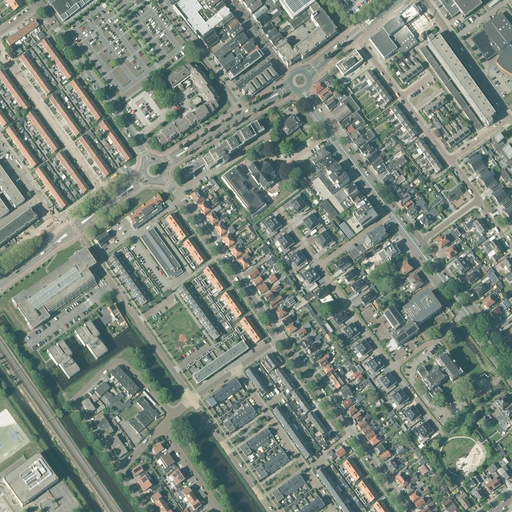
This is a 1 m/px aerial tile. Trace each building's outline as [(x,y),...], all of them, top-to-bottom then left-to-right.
[(49,4),(63,23),(77,12),(92,0),(56,0),(53,3),(52,1),(49,4)] [(218,25),(230,16),(230,15),(226,9),(226,10),(225,8),(215,16),(214,16),(204,25),(201,20),(202,19),(197,13),(197,14),(197,13),(202,10),(202,9),(198,4),(195,0),(182,0),(181,1),(174,7),(185,22),(186,23),(200,40),(211,31),(214,29),(218,25)] [(212,13),(210,12),(210,11),(221,2),(220,0),(213,0),(202,9),(202,10),(197,13),(197,14),(197,13),(202,19),(201,20),(204,25),(214,16),(212,13)] [(202,10),(202,9),(213,0),(204,0),(198,4),(202,9),(202,10)] [(246,0),(242,3),(247,10),(255,4),(251,0),(246,0)] [(258,1),(247,10),(251,15),(256,11),(263,6),(261,3),(265,0),(260,0),(259,2),(258,1)] [(311,0),(281,0),(278,3),(292,21),(315,4),(311,0)] [(438,0),(452,18),(461,12),(465,18),(482,6),(478,0),(438,0)] [(266,14),(277,5),(276,4),(275,6),(271,1),(259,11),(252,16),(256,21),(265,14),(266,14)] [(19,2),(11,8),(14,12),(22,6),(19,2)] [(217,6),(217,7),(210,12),(212,13),(214,16),(215,16),(225,8),(222,4),(222,5),(221,3),(220,4),(217,6)] [(315,4),(292,22),(288,24),(293,31),(320,11),(315,4)] [(257,22),(261,28),(282,12),(277,5),(266,14),(266,15),(257,22)] [(415,10),(413,7),(399,19),(415,40),(411,35),(419,28),(422,32),(430,25),(427,21),(421,13),(422,13),(418,7),(415,10)] [(328,41),(338,34),(325,17),(322,14),(320,11),(310,19),(312,21),(314,25),(319,31),(317,33),(320,31),(328,41)] [(204,45),(221,31),(223,29),(234,21),(234,20),(234,19),(233,18),(232,18),(232,17),(231,18),(230,16),(218,25),(214,29),(211,31),(200,40),(204,45)] [(511,28),(503,16),(484,30),(471,40),(487,62),(497,54),(501,57),(499,61),(497,65),(500,68),(504,72),(508,75),(511,77),(511,28)] [(260,30),(264,35),(281,21),(277,17),(260,30)] [(402,57),(418,44),(415,40),(399,19),(383,30),(382,30),(378,33),(379,34),(370,41),(384,60),(397,51),(402,57)] [(221,31),(225,36),(239,25),(236,20),(224,30),(223,29),(221,31)] [(33,30),(38,27),(34,21),(29,25),(33,30)] [(274,29),(264,36),(268,40),(289,25),(287,23),(280,28),(279,28),(275,31),(274,29)] [(28,34),(33,30),(29,25),(25,28),(28,34)] [(240,28),(239,26),(220,41),(222,44),(224,42),(229,38),(232,41),(242,33),(243,32),(243,31),(243,30),(242,29),(240,28)] [(278,34),(269,41),(273,46),(282,39),(284,37),(282,35),(290,29),(288,27),(279,33),(278,34)] [(24,37),(28,34),(25,28),(20,31),(24,37)] [(15,35),(19,40),(22,38),(26,43),(28,42),(26,39),(24,37),(20,31),(15,35)] [(204,45),(208,50),(225,36),(221,31),(204,45)] [(284,40),(272,49),(287,68),(300,58),(305,59),(312,53),(313,49),(317,50),(328,41),(320,31),(317,33),(293,51),(284,40)] [(242,33),(232,41),(226,45),(231,51),(239,45),(240,47),(247,41),(248,42),(248,41),(242,33)] [(15,35),(11,38),(15,44),(19,40),(15,35)] [(418,44),(424,41),(419,35),(414,38),(415,40),(418,44)] [(496,116),(440,38),(436,40),(434,37),(428,41),(430,45),(432,44),(488,122),(486,123),(489,126),(495,122),(492,119),(496,116)] [(11,38),(6,42),(10,47),(15,44),(11,38)] [(46,40),(40,44),(44,49),(50,44),(46,40)] [(219,64),(223,70),(238,58),(239,57),(245,53),(255,46),(251,41),(241,48),(239,50),(239,49),(224,61),(219,64)] [(44,49),(47,53),(53,49),(50,44),(44,49)] [(226,45),(213,56),(219,64),(224,61),(222,58),(231,51),(226,45)] [(255,46),(245,53),(249,58),(258,51),(255,46)] [(47,53),(51,58),(56,54),(53,49),(47,53)] [(243,63),(226,76),(230,82),(237,77),(244,72),(246,70),(249,67),(263,57),(259,51),(243,63)] [(356,52),(336,67),(344,77),(363,62),(356,52)] [(56,54),(51,58),(54,62),(60,58),(56,54)] [(27,57),(25,55),(19,59),(23,64),(29,60),(31,58),(29,56),(27,57)] [(238,58),(223,70),(222,71),(226,76),(243,63),(239,57),(238,58)] [(54,62),(57,67),(63,63),(60,58),(54,62)] [(414,68),(418,74),(423,70),(419,64),(419,65),(414,59),(412,60),(415,63),(415,64),(416,66),(414,68)] [(32,64),(29,60),(23,64),(26,68),(32,64)] [(267,62),(263,65),(268,71),(272,68),(267,62)] [(409,72),(413,77),(418,74),(414,68),(409,62),(408,64),(410,67),(409,67),(411,70),(409,72)] [(63,63),(57,67),(61,72),(66,68),(63,63)] [(35,69),(32,64),(26,68),(30,73),(35,69)] [(209,86),(211,85),(198,68),(197,69),(195,66),(191,69),(188,65),(183,68),(183,67),(166,80),(173,90),(175,89),(174,87),(181,81),(182,83),(186,80),(185,79),(190,75),(193,78),(191,80),(193,83),(195,82),(198,86),(196,87),(204,97),(202,98),(205,101),(206,100),(209,104),(204,107),(203,106),(199,108),(201,110),(195,114),(195,115),(194,115),(193,114),(188,117),(185,113),(181,116),(183,119),(181,120),(183,122),(175,127),(174,125),(168,130),(167,128),(164,131),(165,132),(157,138),(156,136),(154,137),(162,147),(178,135),(180,137),(194,126),(195,127),(214,112),(213,112),(218,108),(215,104),(219,101),(217,98),(218,97),(209,86)] [(263,65),(260,67),(265,73),(268,71),(263,65)] [(404,75),(408,81),(413,77),(409,72),(404,66),(403,67),(405,70),(405,71),(407,74),(404,75)] [(260,67),(257,70),(261,76),(265,73),(260,67)] [(61,72),(64,76),(70,72),(66,68),(61,72)] [(244,90),(241,92),(244,96),(247,93),(250,97),(272,80),(274,82),(281,77),(276,70),(274,71),(272,68),(256,80),(254,81),(251,84),(248,86),(244,89),(243,90),(244,90)] [(30,73),(33,78),(39,73),(35,69),(30,73)] [(257,70),(253,72),(258,78),(261,76),(257,70)] [(399,79),(403,85),(408,81),(404,75),(404,76),(400,70),(398,71),(400,74),(400,75),(402,77),(399,79)] [(365,75),(368,80),(374,76),(370,71),(365,75)] [(42,78),(46,75),(48,74),(47,72),(45,73),(41,76),(39,73),(33,78),(36,82),(42,78)] [(63,81),(66,79),(68,81),(73,77),(70,72),(64,76),(65,77),(62,79),(63,81)] [(253,72),(250,75),(254,81),(256,80),(258,78),(253,72)] [(250,75),(246,77),(251,84),(254,81),(250,75)] [(329,75),(318,84),(320,86),(313,90),(317,96),(324,90),(325,91),(336,83),(329,75)] [(4,85),(10,80),(6,76),(1,80),(4,85)] [(368,80),(370,82),(372,85),(378,81),(374,76),(368,80)] [(246,77),(243,80),(248,86),(251,84),(246,77)] [(36,82),(38,85),(40,87),(46,83),(42,78),(36,82)] [(4,85),(7,89),(13,85),(10,80),(4,85)] [(70,84),(73,89),(79,85),(76,80),(70,84)] [(243,80),(240,82),(244,89),(248,86),(243,80)] [(187,81),(182,84),(183,86),(182,87),(184,88),(186,89),(191,85),(189,84),(190,83),(189,82),(188,83),(187,81)] [(373,87),(376,90),(381,86),(378,81),(372,85),(366,90),(367,92),(373,87)] [(240,82),(234,87),(235,87),(239,93),(240,92),(244,89),(240,82)] [(49,87),(46,83),(40,87),(43,92),(49,87)] [(16,90),(13,85),(7,89),(11,94),(16,90)] [(73,89),(75,91),(77,94),(82,90),(79,85),(73,89)] [(43,92),(47,97),(52,92),(51,90),(52,89),(50,86),(49,87),(43,92)] [(337,98),(334,94),(337,92),(332,86),(318,97),(325,106),(337,98)] [(379,95),(385,91),(381,86),(376,90),(368,96),(369,98),(377,92),(379,95)] [(11,94),(13,97),(14,98),(20,94),(16,90),(11,94)] [(86,95),(82,90),(77,94),(80,99),(86,95)] [(379,95),(383,100),(389,96),(385,91),(379,95)] [(337,98),(325,106),(329,111),(336,106),(346,98),(342,93),(337,98)] [(14,98),(18,103),(23,99),(20,94),(14,98)] [(82,102),(83,103),(89,99),(86,95),(80,99),(76,101),(76,102),(77,103),(81,100),(82,102)] [(49,100),(52,105),(58,100),(61,98),(59,96),(56,98),(55,96),(49,100)] [(384,102),(387,105),(392,101),(389,96),(383,100),(376,106),(377,108),(384,102)] [(198,99),(197,97),(192,101),(193,102),(192,103),(194,106),(195,105),(197,107),(201,103),(200,102),(201,101),(199,98),(198,99)] [(360,110),(350,97),(342,103),(344,106),(332,115),(339,124),(340,123),(341,124),(357,113),(360,110)] [(438,101),(442,106),(447,102),(443,97),(438,101)] [(18,103),(20,106),(21,108),(26,104),(23,99),(18,103)] [(89,99),(83,103),(86,106),(84,108),(85,109),(87,108),(92,104),(89,99)] [(62,105),(58,100),(52,105),(56,109),(62,105)] [(437,110),(442,106),(438,101),(433,104),(437,110)] [(19,112),(22,110),(24,113),(30,109),(26,104),(21,108),(18,110),(19,112)] [(96,109),(92,104),(87,108),(90,113),(96,109)] [(433,114),(437,110),(433,104),(428,108),(432,114),(433,114)] [(65,110),(62,105),(56,109),(59,114),(65,110)] [(390,110),(394,115),(399,111),(396,106),(390,110)] [(428,108),(423,112),(427,117),(431,115),(435,121),(437,120),(433,114),(432,114),(428,108)] [(99,113),(96,109),(90,113),(94,117),(99,113)] [(68,114),(65,110),(59,114),(62,119),(68,114)] [(403,115),(399,111),(394,115),(397,120),(403,115)] [(27,116),(30,121),(36,117),(32,112),(27,116)] [(103,118),(99,113),(94,117),(97,122),(103,118)] [(357,113),(341,124),(342,124),(340,126),(344,130),(345,131),(361,119),(357,113)] [(72,119),(68,114),(62,119),(66,123),(72,119)] [(399,122),(401,125),(407,120),(403,115),(397,120),(399,122)] [(301,126),(293,116),(280,126),(278,128),(280,131),(282,129),(287,136),(301,126)] [(34,125),(39,121),(36,117),(30,121),(34,125)] [(0,122),(0,123),(3,128),(9,124),(5,119),(0,122)] [(75,124),(72,119),(66,123),(69,128),(75,124)] [(366,124),(361,119),(345,131),(349,137),(366,124)] [(405,130),(410,125),(407,120),(401,125),(405,130)] [(33,130),(34,132),(37,130),(43,126),(39,121),(34,125),(36,128),(33,130)] [(105,121),(99,125),(103,130),(108,126),(105,121)] [(434,125),(437,130),(437,131),(442,127),(438,122),(437,123),(434,125)] [(78,128),(75,124),(69,128),(73,133),(78,128)] [(235,137),(235,138),(221,146),(222,147),(208,155),(209,156),(202,160),(201,158),(187,167),(185,168),(186,168),(180,172),(185,179),(192,174),(191,173),(205,165),(208,170),(215,165),(214,165),(228,156),(228,155),(241,147),(241,146),(255,138),(254,137),(258,135),(252,125),(248,128),(249,129),(235,137)] [(349,138),(353,143),(361,137),(358,133),(367,126),(366,125),(349,138)] [(406,131),(408,134),(414,130),(410,125),(405,130),(399,134),(400,136),(406,131)] [(37,130),(34,132),(36,134),(38,132),(40,135),(46,131),(43,126),(37,130)] [(108,126),(103,130),(106,135),(112,131),(108,126)] [(15,132),(11,127),(6,131),(9,136),(15,132)] [(82,133),(78,128),(73,133),(76,137),(82,133)] [(471,134),(467,128),(461,132),(466,138),(471,134)] [(418,135),(414,130),(408,134),(408,135),(402,139),(404,141),(410,136),(412,139),(418,135)] [(49,135),(46,131),(40,135),(44,139),(49,135)] [(112,131),(106,135),(109,139),(115,135),(112,131)] [(18,137),(15,132),(9,136),(13,141),(18,137)] [(354,143),(357,148),(366,142),(367,142),(373,138),(369,132),(354,143)] [(457,136),(461,141),(466,138),(461,132),(457,136)] [(494,140),(492,141),(495,145),(493,147),(496,150),(503,145),(501,143),(507,139),(503,133),(498,137),(498,136),(494,139),(494,140)] [(44,139),(44,140),(47,144),(53,140),(49,135),(44,139)] [(109,139),(111,142),(113,144),(118,140),(115,135),(109,139)] [(87,141),(84,136),(78,141),(82,145),(87,141)] [(457,136),(452,139),(456,145),(461,141),(457,136)] [(21,141),(18,137),(13,141),(16,145),(21,141)] [(362,155),(367,151),(370,156),(374,152),(369,145),(377,139),(375,137),(373,138),(367,142),(367,143),(367,144),(359,150),(362,155)] [(448,145),(451,149),(456,145),(452,139),(447,143),(444,139),(440,141),(445,147),(448,145)] [(47,144),(49,147),(50,149),(56,145),(53,140),(47,144)] [(113,144),(115,148),(116,149),(122,145),(118,140),(113,144)] [(421,140),(415,144),(419,149),(425,145),(421,140)] [(25,146),(21,141),(16,145),(19,150),(25,146)] [(91,146),(87,141),(82,145),(85,150),(91,146)] [(50,149),(54,153),(59,149),(56,145),(50,149)] [(122,145),(116,149),(120,153),(125,149),(122,145)] [(419,149),(421,151),(423,154),(428,150),(425,145),(419,149)] [(504,146),(497,151),(499,154),(501,153),(504,158),(511,151),(511,145),(505,149),(504,146)] [(25,146),(19,150),(23,155),(28,151),(25,146)] [(94,151),(91,146),(85,150),(89,155),(94,151)] [(330,155),(325,148),(315,155),(317,158),(312,162),(315,166),(317,165),(318,167),(323,163),(321,164),(319,163),(330,155)] [(125,149),(120,153),(123,158),(129,154),(125,149)] [(423,154),(424,155),(427,159),(432,155),(428,150),(423,154)] [(28,151),(23,155),(26,159),(31,155),(28,151)] [(98,155),(94,151),(89,155),(92,159),(98,155)] [(366,160),(370,164),(378,158),(379,158),(385,154),(383,151),(377,156),(375,153),(366,160)] [(56,157),(60,162),(65,157),(62,153),(56,157)] [(475,153),(467,159),(470,162),(468,163),(471,168),(480,161),(475,153)] [(129,154),(123,158),(121,159),(123,162),(124,160),(126,163),(132,159),(129,154)] [(35,160),(31,155),(26,159),(29,164),(35,160)] [(95,164),(101,160),(98,155),(92,159),(95,164)] [(430,164),(436,160),(432,155),(427,159),(421,163),(422,165),(428,161),(430,164)] [(379,159),(370,165),(374,170),(385,162),(389,158),(388,156),(381,162),(379,159)] [(69,162),(65,157),(60,162),(63,166),(69,162)] [(318,167),(320,169),(324,165),(327,169),(335,162),(335,161),(334,159),(333,159),(332,159),(331,157),(323,163),(318,167)] [(383,165),(375,171),(378,176),(386,170),(390,175),(388,176),(388,175),(385,178),(386,178),(382,181),(387,187),(402,176),(401,175),(403,174),(399,169),(407,163),(403,157),(395,163),(391,166),(390,163),(385,167),(383,165)] [(29,164),(33,169),(38,165),(36,162),(38,161),(37,159),(35,160),(29,164)] [(104,165),(101,160),(95,164),(99,169),(104,165)] [(426,170),(432,166),(434,169),(439,164),(436,160),(430,164),(424,168),(426,170)] [(480,161),(471,168),(475,172),(476,171),(479,174),(486,169),(480,161)] [(63,166),(66,171),(72,167),(69,162),(63,166)] [(236,167),(222,178),(239,200),(252,218),(266,207),(256,193),(262,188),(264,191),(266,189),(274,183),(272,181),(275,178),(273,175),(275,174),(273,172),(278,168),(274,163),(269,167),(267,164),(266,165),(264,163),(260,166),(258,163),(249,171),(251,173),(244,178),(236,167)] [(438,174),(443,170),(439,164),(434,169),(438,174)] [(108,169),(104,165),(99,169),(102,173),(108,169)] [(341,170),(337,165),(318,179),(331,196),(350,182),(346,177),(347,176),(346,176),(345,176),(345,175),(344,176),(341,172),(342,171),(341,170),(342,170),(342,169),(341,170)] [(75,171),(72,167),(66,171),(70,175),(75,171)] [(0,188),(15,209),(24,202),(0,168),(0,188)] [(35,172),(39,177),(44,173),(47,171),(45,169),(43,171),(41,168),(35,172)] [(111,174),(108,169),(102,173),(105,178),(111,174)] [(487,170),(479,175),(482,178),(480,180),(483,184),(492,177),(495,175),(492,171),(489,173),(487,170)] [(70,175),(73,180),(79,176),(75,171),(70,175)] [(39,177),(40,179),(42,182),(48,177),(44,173),(39,177)] [(82,181),(79,176),(73,180),(76,185),(82,181)] [(388,189),(393,195),(400,190),(397,186),(405,180),(402,176),(387,187),(388,189)] [(42,182),(43,183),(45,186),(51,182),(48,177),(42,182)] [(492,177),(483,184),(487,189),(489,187),(491,190),(498,185),(492,177)] [(77,191),(80,189),(85,185),(82,181),(76,185),(78,188),(76,189),(77,191)] [(51,182),(45,186),(49,191),(54,187),(51,182)] [(359,200),(363,197),(353,184),(345,191),(344,190),(334,197),(345,211),(345,212),(355,205),(354,204),(359,200)] [(89,190),(85,185),(80,189),(83,194),(89,190)] [(393,196),(397,201),(411,190),(408,185),(393,196)] [(458,197),(463,194),(461,192),(463,190),(460,185),(457,187),(458,188),(447,195),(449,197),(447,199),(450,203),(458,197)] [(499,186),(492,192),(494,195),(492,196),(496,201),(505,194),(499,186)] [(56,189),(54,187),(49,191),(52,195),(58,191),(60,190),(59,187),(56,189)] [(202,191),(199,193),(197,191),(191,196),(191,197),(192,199),(193,199),(194,200),(209,189),(207,187),(202,191)] [(209,189),(194,200),(195,202),(195,203),(196,204),(197,205),(204,199),(202,197),(206,194),(205,192),(209,189)] [(398,201),(402,207),(411,200),(409,197),(415,192),(413,190),(398,201)] [(52,195),(54,199),(55,200),(61,196),(58,191),(52,195)] [(291,205),(294,210),(305,202),(299,194),(294,198),(296,201),(291,205)] [(505,194),(496,201),(499,205),(501,204),(503,207),(510,201),(505,194)] [(61,196),(55,200),(59,205),(64,201),(67,199),(65,197),(63,199),(61,196)] [(127,218),(132,224),(134,223),(137,227),(163,208),(160,204),(162,202),(157,196),(127,218)] [(417,199),(418,199),(412,204),(411,202),(403,208),(406,212),(422,200),(420,197),(417,199)] [(440,198),(429,207),(431,210),(442,201),(440,198)] [(225,202),(229,207),(233,204),(230,199),(225,202)] [(354,204),(355,205),(358,209),(357,210),(353,212),(355,215),(359,211),(368,205),(368,204),(364,199),(361,202),(359,200),(354,204)] [(199,208),(201,211),(209,205),(208,202),(209,201),(207,200),(198,207),(199,208)] [(0,219),(9,213),(0,201),(0,219)] [(59,205),(62,210),(68,205),(64,201),(59,205)] [(305,202),(294,210),(298,214),(303,210),(305,213),(310,209),(305,202)] [(406,212),(410,217),(411,216),(413,214),(417,211),(415,209),(422,204),(420,202),(406,212)] [(210,206),(209,205),(201,211),(203,214),(205,216),(211,211),(212,212),(220,205),(219,204),(218,204),(213,207),(212,207),(211,208),(210,206)] [(378,219),(376,216),(373,212),(368,205),(359,211),(355,215),(353,216),(363,230),(378,219)] [(207,219),(209,222),(216,217),(214,214),(221,209),(220,206),(212,212),(206,217),(207,218),(207,219)] [(0,232),(0,246),(6,242),(5,242),(8,240),(9,240),(15,235),(18,233),(25,228),(28,226),(35,221),(34,221),(37,219),(33,216),(30,211),(31,210),(29,208),(27,210),(28,212),(0,232)] [(424,224),(426,227),(433,222),(431,220),(435,217),(439,214),(434,208),(427,214),(428,215),(420,222),(423,225),(424,224)] [(307,227),(317,219),(314,215),(316,213),(314,210),(307,216),(309,218),(303,222),(307,227)] [(169,224),(177,219),(173,214),(165,220),(169,224)] [(218,220),(216,217),(209,222),(211,225),(212,225),(213,226),(219,222),(219,223),(226,218),(227,217),(225,215),(221,218),(218,220)] [(228,220),(226,218),(219,223),(220,223),(214,228),(215,229),(215,230),(217,233),(224,228),(222,225),(228,220)] [(262,223),(267,230),(277,223),(274,218),(268,222),(266,219),(262,223)] [(169,224),(172,229),(180,223),(177,219),(169,224)] [(317,219),(307,227),(311,232),(316,228),(318,230),(323,227),(317,219)] [(468,231),(471,229),(475,227),(478,230),(484,225),(480,220),(474,224),(472,221),(465,227),(468,231)] [(172,229),(175,233),(183,227),(180,223),(172,229)] [(281,227),(277,223),(267,230),(270,235),(269,236),(271,239),(277,234),(275,231),(281,227)] [(478,230),(480,233),(476,236),(480,241),(484,237),(482,234),(488,230),(484,225),(478,230)] [(226,230),(224,228),(217,233),(220,236),(221,237),(227,233),(228,234),(234,229),(231,226),(226,230)] [(178,237),(186,232),(183,227),(175,233),(178,237)] [(382,228),(378,230),(370,235),(370,236),(367,238),(368,240),(366,241),(367,242),(356,250),(360,256),(376,245),(377,245),(385,240),(385,239),(388,237),(386,234),(384,230),(383,230),(382,228)] [(169,278),(171,276),(170,275),(175,272),(178,276),(182,272),(179,268),(180,267),(154,231),(153,229),(140,238),(169,278)] [(235,232),(234,229),(228,234),(222,239),(224,241),(223,241),(224,244),(225,243),(225,244),(232,239),(230,236),(235,232)] [(316,239),(320,244),(330,236),(325,229),(320,233),(322,235),(316,239)] [(186,232),(178,237),(181,242),(189,236),(186,232)] [(109,239),(105,234),(95,241),(99,246),(100,246),(102,249),(107,245),(105,242),(109,239)] [(282,246),(290,240),(286,235),(281,239),(279,236),(274,240),(276,243),(278,241),(282,246)] [(439,241),(437,243),(439,246),(440,248),(441,248),(441,249),(449,243),(446,239),(449,237),(448,235),(445,237),(444,237),(439,240),(439,241)] [(336,244),(330,236),(320,244),(323,249),(329,245),(330,248),(336,244)] [(235,241),(232,239),(225,244),(228,247),(229,248),(236,243),(235,243),(236,242),(237,244),(241,240),(239,238),(235,241)] [(183,244),(186,249),(194,243),(191,239),(183,244)] [(454,243),(456,245),(449,250),(450,251),(446,254),(448,256),(447,257),(449,260),(457,254),(454,251),(458,248),(457,246),(462,242),(459,239),(454,243)] [(282,246),(280,247),(285,255),(290,251),(288,249),(294,245),(290,240),(282,246)] [(231,252),(233,255),(240,250),(243,248),(241,245),(243,243),(241,241),(237,244),(237,245),(230,250),(231,252)] [(493,251),(500,246),(496,241),(490,245),(488,243),(484,246),(487,250),(490,254),(493,251)] [(189,253),(197,247),(194,243),(186,249),(189,253)] [(397,247),(394,244),(384,251),(385,252),(383,253),(383,252),(378,255),(382,261),(388,257),(391,260),(395,257),(395,258),(400,254),(395,248),(397,247)] [(503,251),(500,246),(493,251),(490,254),(492,257),(495,262),(500,258),(502,257),(500,254),(503,251)] [(192,257),(200,252),(197,247),(189,253),(192,257)] [(378,247),(369,253),(371,256),(380,250),(378,247)] [(235,258),(236,259),(242,255),(243,256),(249,251),(248,249),(245,251),(242,253),(240,250),(233,255),(235,258)] [(94,267),(96,266),(91,259),(90,258),(89,257),(88,255),(85,250),(83,252),(80,252),(76,252),(74,255),(74,258),(68,262),(24,294),(12,302),(16,308),(17,308),(28,322),(27,323),(28,325),(29,328),(31,330),(32,331),(34,330),(40,328),(45,322),(50,319),(47,316),(48,315),(51,318),(97,285),(87,272),(93,268),(94,269),(94,267)] [(360,256),(356,250),(350,254),(355,260),(360,256)] [(240,266),(249,260),(251,259),(248,255),(251,253),(249,251),(243,256),(244,257),(237,261),(238,263),(240,266)] [(200,252),(192,257),(195,262),(204,256),(200,252)] [(292,265),(303,257),(299,252),(294,256),(292,254),(287,257),(292,265)] [(112,264),(120,258),(117,254),(117,253),(109,260),(112,264)] [(204,256),(195,262),(199,266),(207,261),(204,256)] [(270,263),(273,267),(278,263),(274,257),(269,261),(270,263)] [(306,262),(303,257),(292,265),(296,269),(294,270),(296,273),(303,268),(301,266),(306,262)] [(123,262),(120,258),(112,264),(115,268),(123,262)] [(405,276),(413,270),(407,262),(404,258),(401,261),(393,266),(396,270),(399,268),(402,272),(399,274),(402,278),(405,276)] [(346,270),(351,266),(349,263),(347,265),(343,259),(335,265),(338,269),(338,268),(340,270),(344,267),(346,270)] [(463,262),(461,259),(454,264),(456,267),(458,269),(469,261),(467,259),(463,262)] [(505,266),(508,270),(509,272),(511,269),(511,268),(511,266),(511,263),(509,259),(503,264),(500,267),(502,269),(505,266)] [(253,265),(249,260),(240,266),(242,269),(243,269),(244,271),(250,266),(251,267),(253,265)] [(471,263),(469,261),(458,269),(460,272),(462,275),(469,269),(466,266),(471,263)] [(115,268),(118,272),(126,266),(123,262),(115,268)] [(118,272),(121,276),(129,271),(126,266),(118,272)] [(203,272),(206,276),(214,271),(211,266),(203,272)] [(263,270),(261,268),(256,271),(256,270),(248,276),(249,276),(249,277),(250,279),(251,279),(252,280),(259,275),(260,276),(266,271),(264,269),(263,270)] [(352,268),(347,271),(349,274),(345,277),(346,279),(346,280),(348,283),(356,277),(353,272),(354,270),(352,268)] [(305,282),(315,274),(312,269),(306,273),(305,271),(298,276),(300,279),(302,277),(305,282)] [(132,275),(129,271),(121,276),(124,281),(132,275)] [(206,276),(209,281),(217,275),(214,271),(206,276)] [(478,279),(475,276),(473,273),(470,276),(470,277),(466,279),(468,282),(468,283),(469,284),(470,284),(470,285),(478,279)] [(479,289),(475,292),(479,297),(488,290),(486,287),(491,282),(494,286),(499,281),(497,279),(493,274),(493,273),(489,276),(490,276),(488,278),(490,280),(478,288),(479,289)] [(319,279),(315,274),(305,282),(308,286),(307,288),(309,290),(315,285),(313,283),(319,279)] [(135,279),(132,275),(124,281),(127,285),(135,279)] [(220,279),(217,275),(209,281),(212,285),(220,279)] [(260,278),(259,277),(253,282),(254,284),(254,285),(255,287),(256,286),(256,287),(263,282),(264,283),(267,281),(265,277),(263,275),(260,278)] [(409,283),(411,286),(419,280),(419,279),(418,278),(417,278),(415,275),(407,280),(403,284),(404,286),(409,283)] [(264,284),(257,289),(261,295),(268,290),(267,288),(277,280),(274,276),(267,281),(264,283),(263,283),(264,284)] [(135,279),(127,285),(130,289),(138,284),(135,279)] [(215,289),(223,283),(220,279),(212,285),(215,289)] [(391,285),(393,288),(403,282),(400,279),(391,285)] [(419,280),(411,286),(413,288),(409,291),(411,294),(415,291),(423,285),(421,283),(422,282),(421,281),(420,281),(419,280)] [(363,292),(369,288),(366,285),(365,286),(362,281),(352,288),(354,291),(355,291),(357,293),(361,290),(363,292)] [(223,283),(215,289),(219,294),(227,288),(223,283)] [(138,284),(130,289),(133,294),(141,288),(138,284)] [(181,294),(189,288),(186,284),(178,290),(181,294)] [(270,293),(264,298),(266,300),(265,301),(266,302),(267,302),(268,303),(274,298),(272,295),(274,294),(274,295),(282,289),(279,285),(269,292),(270,293)] [(133,294),(136,298),(144,292),(141,288),(133,294)] [(181,294),(184,298),(192,292),(189,288),(181,294)] [(327,290),(326,290),(324,288),(320,291),(318,288),(313,292),(315,295),(319,300),(329,293),(327,290)] [(365,306),(375,299),(371,293),(369,290),(364,294),(366,297),(361,300),(363,302),(362,302),(365,306)] [(224,302),(232,296),(229,291),(221,297),(224,302)] [(147,297),(144,292),(136,298),(139,302),(147,297)] [(184,298),(187,302),(195,297),(192,292),(184,298)] [(441,310),(436,303),(437,303),(434,299),(429,293),(398,314),(399,316),(394,309),(384,316),(398,336),(393,340),(398,346),(419,332),(416,328),(441,310)] [(485,306),(487,309),(494,303),(492,300),(496,297),(494,295),(493,294),(491,296),(487,299),(487,300),(483,303),(485,306)] [(283,301),(282,302),(283,303),(284,304),(293,297),(292,295),(283,301)] [(232,296),(224,302),(227,306),(235,300),(232,296)] [(150,301),(147,297),(139,302),(142,307),(151,301),(150,300),(150,301)] [(198,301),(195,297),(187,302),(190,307),(198,301)] [(272,309),(273,310),(283,303),(282,302),(283,301),(280,297),(272,303),(272,304),(269,305),(271,307),(271,308),(272,309)] [(285,307),(276,314),(277,316),(277,317),(279,320),(287,314),(285,311),(296,303),(293,299),(284,305),(285,307)] [(227,306),(230,310),(238,304),(235,300),(227,306)] [(193,311),(201,305),(198,301),(190,307),(193,311)] [(373,305),(377,310),(381,306),(378,301),(373,305)] [(497,308),(490,314),(494,318),(497,316),(498,316),(501,314),(505,311),(507,309),(502,303),(501,304),(497,308)] [(242,309),(238,304),(230,310),(234,315),(242,309)] [(201,305),(193,311),(196,315),(204,310),(201,305)] [(107,314),(100,319),(105,326),(112,321),(111,319),(113,317),(118,325),(124,321),(119,314),(120,313),(118,309),(116,310),(114,306),(108,310),(110,313),(108,315),(107,314)] [(242,309),(234,315),(237,319),(245,313),(242,309)] [(204,310),(196,315),(200,320),(208,314),(204,310)] [(336,319),(334,320),(338,326),(347,318),(345,315),(344,315),(343,313),(341,315),(339,312),(334,316),(336,319)] [(200,320),(203,324),(211,318),(208,314),(200,320)] [(286,319),(282,322),(283,325),(284,327),(285,327),(292,322),(290,319),(294,316),(293,314),(286,319)] [(239,323),(243,327),(251,321),(247,317),(239,323)] [(314,319),(320,328),(323,325),(317,317),(314,319)] [(214,322),(211,318),(203,324),(206,328),(214,322)] [(254,326),(251,321),(243,327),(246,331),(254,326)] [(286,329),(290,335),(297,330),(295,327),(299,323),(298,321),(286,329)] [(209,333),(217,327),(214,322),(206,328),(209,333)] [(84,347),(86,346),(96,360),(107,352),(97,338),(99,337),(89,323),(74,333),(84,347)] [(307,334),(305,332),(311,327),(308,323),(301,328),(303,330),(297,334),(298,337),(300,339),(307,334)] [(345,337),(356,329),(352,325),(347,329),(345,326),(340,330),(345,337)] [(246,331),(249,336),(257,330),(254,326),(246,331)] [(329,333),(323,326),(320,328),(325,335),(329,333)] [(212,337),(220,331),(217,327),(209,333),(212,337)] [(356,329),(345,337),(347,336),(351,340),(349,342),(351,345),(356,341),(354,338),(359,334),(356,329)] [(260,334),(257,330),(249,336),(252,340),(260,334)] [(223,335),(220,331),(212,337),(215,341),(223,335)] [(308,336),(309,338),(303,342),(306,347),(313,342),(311,340),(316,336),(314,332),(308,336)] [(263,339),(260,334),(252,340),(255,344),(263,339)] [(318,349),(316,347),(324,341),(322,339),(310,347),(308,349),(311,354),(318,349)] [(356,348),(359,352),(368,346),(364,341),(359,345),(357,343),(350,348),(352,351),(356,348)] [(69,379),(78,373),(80,372),(70,358),(72,356),(62,342),(47,352),(57,367),(59,365),(69,379)] [(230,352),(235,359),(247,350),(242,343),(237,347),(236,347),(235,347),(235,348),(230,352)] [(371,351),(368,346),(359,352),(363,357),(359,360),(361,362),(368,357),(366,355),(371,351)] [(325,351),(324,349),(313,356),(317,361),(323,357),(321,354),(325,351)] [(217,361),(222,368),(235,359),(230,352),(225,355),(224,355),(223,356),(223,357),(217,361)] [(463,375),(447,353),(436,361),(443,370),(442,371),(440,368),(432,374),(432,373),(428,376),(426,373),(426,372),(423,368),(417,372),(423,380),(422,381),(430,392),(437,387),(440,385),(440,384),(447,378),(444,374),(445,373),(453,382),(463,375)] [(264,358),(259,361),(268,374),(279,366),(270,355),(265,359),(264,358)] [(321,361),(318,363),(322,368),(328,363),(326,361),(330,358),(328,355),(321,361)] [(369,370),(380,363),(376,358),(371,362),(369,359),(362,364),(365,367),(366,366),(369,370)] [(205,369),(210,376),(222,368),(217,361),(212,364),(211,364),(211,365),(210,365),(205,369)] [(380,363),(369,370),(373,375),(371,376),(373,379),(380,374),(378,371),(383,367),(380,363)] [(332,368),(330,365),(323,370),(327,375),(337,368),(335,366),(332,368)] [(118,367),(110,375),(114,379),(122,371),(118,367)] [(342,371),(340,368),(329,376),(331,379),(330,380),(333,383),(339,379),(337,375),(342,371)] [(192,378),(197,385),(210,376),(205,369),(199,373),(198,373),(198,374),(192,378)] [(250,379),(257,375),(252,369),(246,374),(250,379)] [(281,369),(275,373),(277,376),(275,377),(272,379),(274,382),(284,374),(281,369)] [(116,381),(117,383),(125,375),(122,371),(114,379),(112,381),(114,383),(116,381)] [(280,380),(282,383),(288,379),(284,374),(274,382),(276,384),(278,382),(278,381),(280,380)] [(378,382),(382,387),(392,379),(389,374),(383,378),(381,376),(375,380),(378,383),(378,382)] [(117,383),(119,385),(121,386),(129,379),(125,375),(117,383)] [(257,375),(250,379),(255,385),(261,381),(257,375)] [(121,386),(123,388),(124,390),(132,383),(129,379),(121,386)] [(288,379),(282,383),(284,386),(282,387),(279,389),(281,391),(291,384),(288,379)] [(333,383),(335,387),(336,386),(338,389),(346,384),(347,385),(349,383),(346,379),(342,383),(339,379),(333,383)] [(396,384),(392,379),(382,387),(387,394),(392,390),(390,388),(396,384)] [(231,384),(237,392),(242,388),(236,380),(231,384)] [(259,391),(265,387),(261,381),(255,385),(259,391)] [(104,383),(100,388),(110,399),(113,397),(110,394),(109,395),(106,392),(110,389),(104,383)] [(127,393),(128,394),(136,386),(132,383),(124,390),(123,391),(125,393),(126,392),(127,393)] [(237,392),(231,384),(227,387),(232,395),(237,392)] [(288,390),(289,393),(295,389),(291,384),(281,391),(283,394),(288,390)] [(341,395),(342,396),(355,386),(354,384),(352,385),(347,388),(346,386),(343,389),(343,390),(339,393),(341,395)] [(357,385),(355,386),(342,396),(343,397),(342,397),(344,399),(348,396),(349,397),(352,395),(351,392),(358,387),(357,385)] [(136,386),(128,394),(127,394),(129,397),(130,396),(131,397),(139,390),(137,388),(136,386)] [(232,395),(227,387),(222,391),(227,399),(232,395)] [(265,387),(259,391),(263,397),(269,393),(265,387)] [(437,387),(430,392),(429,393),(434,400),(437,398),(437,399),(443,394),(439,390),(437,387)] [(105,398),(105,399),(109,404),(114,399),(114,398),(113,397),(110,399),(100,388),(95,392),(100,398),(102,395),(105,398)] [(217,395),(222,402),(227,399),(222,391),(217,395)] [(300,396),(297,391),(292,394),(295,399),(300,396)] [(394,403),(404,395),(401,391),(395,395),(394,392),(388,396),(390,399),(391,399),(394,403)] [(109,404),(111,405),(115,403),(116,402),(117,404),(122,399),(118,395),(114,398),(114,399),(109,404)] [(222,402),(217,395),(212,398),(217,406),(222,402)] [(344,407),(346,410),(356,403),(357,404),(366,398),(364,395),(362,397),(361,395),(351,402),(349,399),(342,405),(342,406),(343,407),(344,407)] [(408,400),(404,395),(394,403),(397,408),(396,409),(398,412),(405,407),(403,404),(408,400)] [(91,405),(89,402),(92,400),(94,403),(98,400),(94,396),(91,398),(88,400),(81,404),(85,409),(91,405)] [(304,401),(300,396),(295,399),(299,404),(304,401)] [(505,409),(504,408),(509,404),(506,401),(507,400),(504,397),(500,400),(500,399),(496,401),(496,402),(496,403),(496,404),(497,405),(497,406),(499,408),(498,409),(500,412),(501,411),(502,411),(505,409)] [(138,435),(158,416),(157,415),(149,406),(142,398),(136,403),(143,411),(132,422),(130,421),(128,422),(130,424),(129,425),(138,435)] [(217,406),(212,398),(207,402),(212,409),(217,406)] [(126,405),(130,402),(128,400),(123,405),(119,402),(117,404),(122,409),(125,407),(126,405)] [(307,406),(304,401),(299,404),(302,409),(307,406)] [(351,417),(352,416),(358,412),(356,409),(360,405),(359,403),(351,409),(352,409),(348,412),(349,414),(348,415),(350,417),(350,416),(351,417)] [(249,408),(245,410),(252,419),(257,416),(249,404),(248,405),(249,408)] [(95,411),(91,405),(85,409),(89,415),(95,411)] [(311,411),(307,406),(302,409),(306,414),(311,411)] [(406,420),(417,412),(413,407),(408,411),(406,408),(401,412),(406,420)] [(273,412),(278,418),(284,414),(280,408),(273,412)] [(511,409),(511,410),(510,408),(499,417),(500,419),(503,416),(503,415),(505,414),(508,419),(511,415),(511,409)] [(240,411),(239,412),(246,423),(252,419),(245,410),(242,413),(240,411)] [(363,418),(361,416),(360,415),(364,413),(362,411),(355,416),(356,416),(352,419),(354,421),(354,422),(355,423),(356,423),(363,418)] [(238,415),(235,418),(241,427),(246,423),(239,412),(237,413),(238,415)] [(420,417),(417,412),(406,420),(410,424),(408,425),(410,428),(417,423),(415,421),(420,417)] [(313,413),(308,416),(311,421),(316,418),(313,413)] [(278,418),(282,424),(288,420),(284,414),(278,418)] [(103,417),(102,416),(101,415),(93,421),(96,425),(104,419),(103,417)] [(228,420),(229,422),(236,431),(241,427),(235,418),(231,420),(229,418),(228,420)] [(311,421),(313,423),(315,426),(320,422),(316,418),(311,421)] [(370,420),(368,418),(365,420),(364,421),(358,426),(361,431),(368,426),(366,423),(370,420)] [(477,424),(479,427),(487,422),(484,418),(477,424)] [(107,424),(104,419),(96,425),(99,430),(107,424)] [(292,426),(288,420),(282,424),(286,430),(292,426)] [(500,435),(504,431),(505,431),(511,426),(511,425),(511,421),(509,424),(508,425),(506,423),(499,429),(497,431),(500,435)] [(230,435),(236,431),(229,422),(224,426),(230,435)] [(320,422),(315,426),(318,431),(323,427),(320,422)] [(368,426),(362,431),(365,436),(372,431),(370,428),(373,425),(372,423),(368,426)] [(415,431),(419,436),(429,428),(425,423),(420,427),(418,425),(412,430),(414,433),(415,431)] [(110,428),(107,424),(99,430),(102,434),(110,428)] [(372,432),(365,437),(369,441),(375,437),(373,434),(383,427),(381,425),(372,432)] [(296,432),(292,426),(286,430),(290,436),(296,432)] [(318,431),(322,436),(327,432),(323,427),(318,431)] [(113,432),(110,428),(102,434),(105,438),(113,432)] [(433,433),(429,428),(419,436),(424,443),(429,439),(427,437),(433,433)] [(262,433),(268,442),(272,440),(273,442),(275,440),(267,429),(262,433)] [(387,432),(386,430),(384,431),(380,433),(380,434),(373,439),(374,439),(369,442),(371,444),(370,444),(372,447),(372,446),(373,447),(382,440),(380,437),(387,432)] [(301,438),(296,432),(290,436),(294,442),(301,438)] [(256,437),(264,448),(266,447),(264,445),(268,442),(262,433),(256,437)] [(327,447),(325,444),(332,439),(328,434),(325,437),(324,436),(317,441),(324,451),(327,447)] [(117,438),(116,436),(107,442),(110,446),(120,439),(118,437),(117,438)] [(264,448),(256,437),(251,441),(257,450),(261,447),(262,449),(264,448)] [(298,448),(305,443),(301,438),(294,442),(298,448)] [(120,440),(120,439),(110,446),(113,450),(121,444),(119,440),(120,440)] [(257,450),(251,441),(245,445),(252,454),(253,456),(255,455),(253,453),(257,450)] [(378,455),(379,456),(386,451),(383,446),(386,444),(384,441),(380,443),(381,444),(374,450),(377,453),(377,454),(378,455)] [(309,449),(305,443),(298,448),(303,454),(309,449)] [(123,446),(121,444),(113,450),(116,455),(124,449),(127,447),(126,444),(123,446)] [(159,453),(164,450),(161,445),(152,451),(156,455),(153,457),(155,459),(160,456),(159,453)] [(252,454),(245,445),(240,448),(246,458),(252,454)] [(391,448),(380,457),(381,459),(381,460),(382,461),(383,461),(384,462),(391,457),(389,453),(393,451),(391,448)] [(124,449),(116,455),(119,459),(127,453),(124,449)] [(313,455),(309,449),(303,454),(307,460),(313,455)] [(339,459),(346,454),(342,449),(332,456),(335,459),(338,457),(339,459)] [(277,456),(284,465),(289,461),(281,450),(280,451),(281,453),(277,456)] [(58,481),(38,454),(3,480),(22,507),(58,481)] [(155,459),(157,462),(159,460),(162,465),(171,459),(167,454),(162,458),(160,456),(155,459)] [(284,465),(277,456),(274,458),(272,456),(271,457),(279,469),(284,465)] [(267,463),(273,473),(279,469),(271,457),(269,459),(270,461),(267,463)] [(162,465),(166,469),(163,471),(165,473),(170,470),(169,467),(174,464),(171,459),(162,465)] [(343,465),(346,469),(354,464),(351,459),(343,465)] [(388,468),(389,470),(400,462),(399,460),(395,463),(392,460),(386,465),(386,466),(387,468),(388,468)] [(402,464),(400,462),(389,470),(391,472),(392,474),(393,474),(393,475),(400,470),(398,467),(402,464)] [(273,473),(267,463),(263,466),(261,464),(260,465),(261,467),(268,476),(273,473)] [(496,463),(491,467),(495,471),(500,468),(496,463)] [(357,468),(354,464),(346,469),(349,474),(357,468)] [(418,470),(423,476),(428,471),(424,465),(422,467),(418,470)] [(505,466),(502,469),(506,473),(503,475),(507,481),(511,477),(508,472),(509,471),(505,466)] [(139,474),(141,476),(146,473),(144,470),(142,472),(139,467),(131,473),(134,478),(139,474)] [(268,476),(261,467),(256,471),(262,480),(268,476)] [(353,478),(361,472),(357,468),(349,474),(353,478)] [(321,480),(327,476),(323,470),(317,474),(321,480)] [(407,472),(405,470),(401,472),(402,473),(399,474),(399,475),(395,478),(397,480),(397,481),(398,482),(399,483),(406,478),(410,475),(409,475),(409,474),(408,472),(407,472)] [(168,478),(171,483),(182,475),(179,471),(173,474),(172,472),(166,475),(168,478)] [(361,472),(353,478),(356,482),(364,477),(361,472)] [(143,479),(137,483),(141,487),(149,482),(146,477),(148,475),(146,473),(141,476),(143,479)] [(182,475),(171,483),(176,490),(182,486),(180,484),(185,480),(182,475)] [(294,479),(300,488),(304,485),(305,487),(307,486),(299,475),(294,479)] [(488,484),(485,486),(490,493),(495,489),(488,480),(486,477),(485,475),(481,478),(485,483),(487,482),(488,484)] [(327,476),(321,480),(325,486),(332,482),(327,476)] [(406,478),(399,483),(399,484),(400,486),(401,486),(403,488),(407,485),(410,484),(411,485),(418,480),(416,477),(414,479),(414,480),(411,482),(410,480),(408,481),(406,478)] [(296,490),(300,488),(294,479),(288,482),(296,494),(298,492),(296,490)] [(488,480),(495,489),(500,486),(495,479),(492,482),(490,479),(488,480)] [(149,482),(141,487),(144,492),(149,488),(152,492),(157,489),(154,485),(151,480),(149,482)] [(358,486),(361,490),(369,484),(366,480),(358,486)] [(283,486),(289,495),(293,493),(294,495),(296,494),(288,482),(283,486)] [(332,482),(325,486),(329,492),(336,488),(332,482)] [(415,492),(425,485),(422,482),(416,487),(415,486),(413,488),(411,486),(405,491),(405,492),(406,493),(407,494),(409,496),(415,491),(415,492)] [(452,492),(457,487),(454,483),(449,488),(452,492)] [(372,489),(369,484),(361,490),(364,494),(372,489)] [(289,495),(283,486),(277,490),(284,499),(285,501),(287,500),(286,498),(289,495)] [(155,503),(161,499),(158,494),(162,491),(160,488),(154,492),(156,495),(150,499),(154,504),(155,503)] [(176,493),(178,495),(179,497),(180,497),(181,499),(185,497),(191,493),(192,492),(189,488),(184,491),(182,489),(176,493)] [(336,488),(329,492),(334,498),(340,494),(336,488)] [(420,490),(409,498),(410,498),(410,499),(411,500),(413,503),(420,498),(420,499),(429,492),(427,488),(425,490),(422,493),(420,490)] [(475,495),(479,501),(484,497),(477,488),(475,489),(478,493),(475,495)] [(372,489),(364,494),(368,499),(376,493),(372,489)] [(284,499),(277,490),(272,494),(278,503),(284,499)] [(191,493),(185,497),(188,502),(194,497),(191,493)] [(376,493),(368,499),(371,503),(379,497),(376,493)] [(465,493),(459,497),(463,502),(461,504),(466,510),(471,507),(464,498),(467,496),(465,493)] [(344,500),(340,494),(334,498),(338,504),(344,500)] [(197,502),(194,497),(188,502),(191,506),(197,502)] [(164,503),(161,499),(155,503),(158,507),(164,503)] [(320,499),(315,502),(320,510),(325,506),(320,499)] [(421,499),(414,504),(415,505),(416,507),(418,509),(423,506),(425,505),(427,507),(431,503),(428,499),(424,502),(421,499)] [(344,500),(338,504),(342,510),(348,505),(344,500)] [(446,509),(453,504),(450,500),(443,505),(446,509)] [(191,506),(194,511),(192,511),(198,511),(196,510),(202,506),(198,501),(197,502),(191,506)] [(373,506),(376,511),(384,505),(381,501),(373,506)] [(310,506),(314,511),(316,511),(320,510),(315,502),(310,506)] [(167,508),(166,506),(164,503),(158,507),(161,511),(167,508)]
